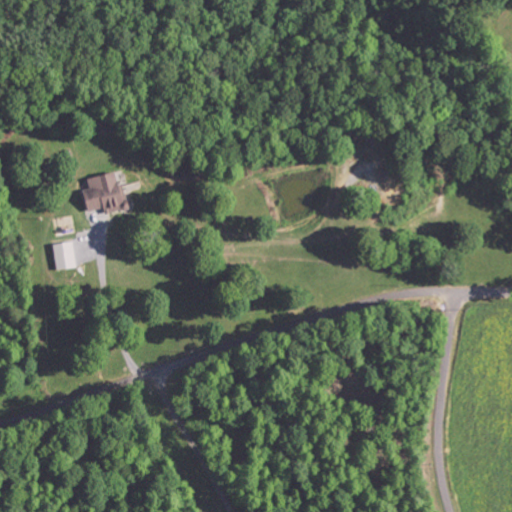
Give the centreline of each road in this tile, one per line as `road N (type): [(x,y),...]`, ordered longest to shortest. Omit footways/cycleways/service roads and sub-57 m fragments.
road 1 (residential): [(0,424),(366,302),(511,294)]
road 2 (residential): [(454,294),(437,456),(447,511)]
road 3 (residential): [(230,511),(150,374)]
